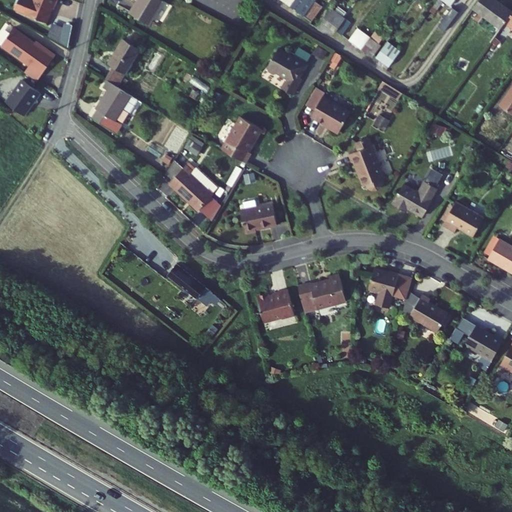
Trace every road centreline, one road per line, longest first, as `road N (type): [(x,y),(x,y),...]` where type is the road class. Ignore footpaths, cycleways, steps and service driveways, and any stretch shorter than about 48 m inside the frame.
road 1 (residential): [(91,0),(60,122),(215,257),(263,259),(326,243)]
road 2 (motorway): [(229,511),(0,378)]
road 3 (residential): [(326,243),(362,239),(410,248),(511,304)]
road 4 (motorway): [(0,433),(133,511)]
